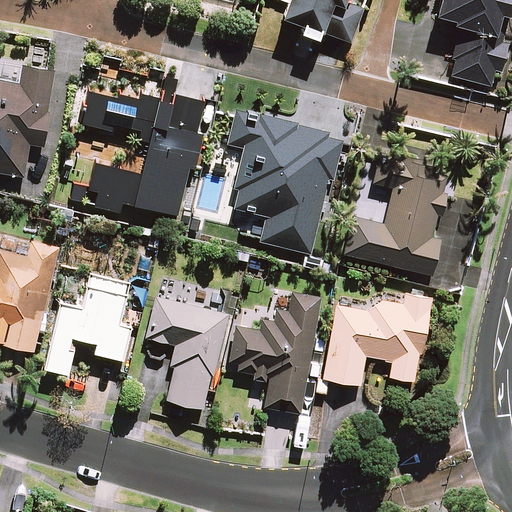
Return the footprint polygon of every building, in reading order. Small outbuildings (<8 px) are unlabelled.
[(288,0),(283,15),(304,22),(301,29),(318,35),(320,30),(350,40),(364,0),(288,0)] [(448,72),(491,84),(495,69),(500,70),(508,41),(502,39),(511,4),(511,3),(511,0),(439,0),(436,12),(461,20),(451,57),(453,57),(448,72)] [(0,61),(0,170),(24,174),(29,142),(43,144),(53,68),(0,61)] [(174,91),(180,67),(168,64),(161,94),(141,89),(139,96),(114,90),(113,95),(89,89),(81,121),(111,128),(113,122),(141,128),(139,137),(149,140),(141,171),(95,160),(89,185),(74,181),(70,198),(82,201),(85,190),(96,193),(93,203),(120,210),(123,199),(177,212),(189,164),(195,166),(203,133),(196,131),(204,98),(174,91)] [(294,120),(235,106),(227,142),(243,146),(234,186),(238,187),(234,205),(266,213),(259,240),(310,251),(328,174),(333,176),(343,135),(294,123),(294,120)] [(434,164),(381,151),(373,181),(392,186),(384,222),(368,218),(358,256),(431,273),(439,238),(433,237),(448,175),(432,171),(434,164)] [(59,246),(31,239),(27,256),(0,249),(0,339),(33,348),(59,246)] [(127,281),(89,273),(81,307),(60,302),(45,366),(68,371),(76,335),(97,340),(94,351),(122,357),(129,325),(117,322),(127,281)] [(320,295),(292,289),(288,310),(276,308),(274,319),(263,317),(260,329),(235,324),(229,359),(238,361),(237,369),(269,375),(264,404),(299,411),(320,295)] [(430,295),(404,291),(403,302),(380,299),(366,309),(335,304),(324,376),(360,382),(364,354),(392,358),(389,375),(417,379),(430,295)] [(230,313),(156,295),(146,336),(175,343),(170,365),(174,366),(166,397),(203,406),(211,372),(215,373),(230,313)]
